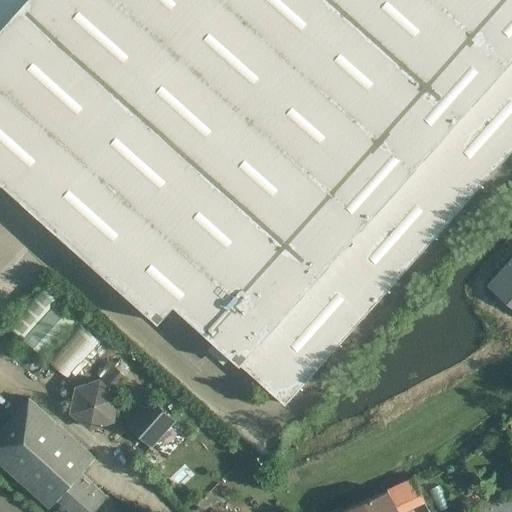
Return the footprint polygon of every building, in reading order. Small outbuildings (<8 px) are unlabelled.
[(511,0),(0,0),(0,180),(159,323),(175,305),(286,404),(511,151),(511,0)] [(511,256),(487,285),(511,308),(511,256)] [(43,356),(76,320),(37,285),(4,320),(43,356)] [(67,378),(99,343),(77,323),(44,358),(67,378)] [(104,376),(116,387),(123,393),(132,382),(126,376),(133,369),(121,358),(104,376)] [(114,421),(119,396),(101,379),(76,389),(72,409),(95,429),(114,421)] [(66,511),(93,511),(108,495),(82,472),(96,456),(30,398),(0,431),(0,461),(52,507),(56,503),(66,511)] [(153,445),(176,420),(152,399),(129,425),(153,445)] [(404,511),(425,502),(412,476),(409,478),(387,489),(388,490),(344,511),(404,511)]
